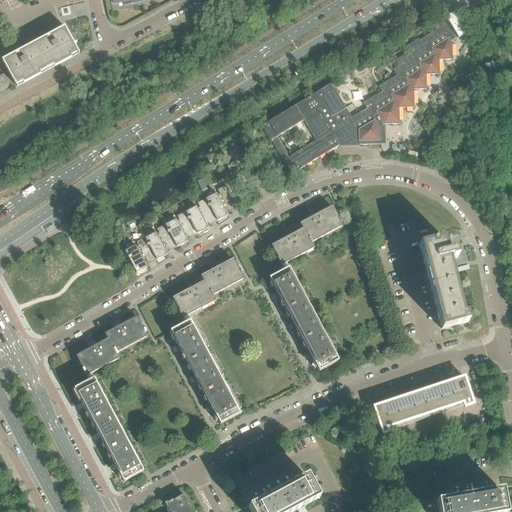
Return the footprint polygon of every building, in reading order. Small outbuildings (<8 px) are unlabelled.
[(454,13),(446,19),(458,39),(467,34),(454,13)] [(338,144),(341,142),(358,142),(358,145),(385,145),(384,125),(399,125),(398,109),(414,108),(413,90),(426,90),(426,75),(439,75),(439,61),(452,60),(451,45),(450,42),(455,39),(443,20),(432,27),(435,31),(420,41),(419,39),(408,46),(411,53),(407,56),(406,54),(395,61),(399,68),(393,71),(396,76),(378,87),(381,92),(363,103),(366,109),(351,118),(330,84),(261,126),(270,141),(271,141),(290,172),(297,168),(299,170),(339,146),(338,144)] [(14,85),(64,58),(76,52),(78,56),(79,55),(74,45),(76,44),(72,35),(69,37),(64,27),(1,61),(8,72),(14,85)] [(398,67),(394,62),(389,65),(392,71),(398,67)] [(14,85),(8,72),(1,76),(8,88),(14,85)] [(8,88),(1,76),(0,76),(0,87),(2,91),(8,88)] [(238,209),(226,186),(217,191),(220,195),(218,196),(216,194),(205,199),(217,222),(228,216),(224,209),(226,208),(229,213),(238,209)] [(217,222),(205,199),(197,204),(199,208),(197,209),(196,207),(185,212),(197,235),(208,229),(204,222),(206,221),(209,226),(217,222)] [(341,223),(339,220),(339,219),(338,220),(332,208),(299,225),(302,230),(310,244),(312,243),(342,227),(340,223),(341,223)] [(197,235),(185,212),(177,217),(179,221),(177,222),(176,220),(165,225),(176,248),(187,242),(184,235),(186,234),(188,239),(197,235)] [(176,248),(165,225),(156,230),(159,234),(157,236),(155,233),(145,239),(156,261),(167,255),(163,248),(166,247),(168,252),(176,248)] [(310,244),(302,230),(271,247),(278,259),(277,260),(279,263),(280,263),(281,266),(282,266),(285,271),(288,269),(285,264),(314,249),(312,245),(312,243),(310,244)] [(156,261),(145,239),(136,243),(139,248),(137,249),(135,246),(124,252),(136,274),(147,269),(143,261),(145,260),(148,265),(156,261)] [(450,253),(447,253),(443,239),(419,246),(441,330),(468,323),(465,314),(463,315),(451,268),(467,264),(466,263),(462,250),(455,252),(455,250),(449,252),(450,253)] [(242,276),(240,272),(239,273),(233,260),(201,278),(204,283),(214,302),(215,302),(213,298),(214,298),(213,296),(243,280),(241,276),(242,276)] [(305,300),(292,277),(288,269),(285,271),(269,280),(285,311),(305,300)] [(214,302),(204,283),(172,300),(179,312),(178,312),(180,316),(181,315),(183,319),(186,324),(189,322),(186,317),(214,302)] [(321,331),(309,307),(305,300),(285,311),(302,341),(321,331)] [(117,354),(147,337),(145,334),(146,333),(144,330),(143,330),(137,318),(105,335),(107,340),(118,360),(119,359),(117,356),(118,355),(117,354)] [(206,353),(193,330),(189,322),(186,324),(170,332),(187,363),(206,353)] [(338,362),(325,338),(321,331),(302,341),(318,372),(338,362)] [(90,374),(118,360),(107,340),(76,357),(83,369),(82,370),(84,373),(85,373),(86,376),(87,376),(90,382),(93,380),(90,374)] [(222,384),(210,360),(206,353),(187,363),(203,394),(222,384)] [(387,432),(464,407),(464,408),(473,405),(464,378),(463,378),(463,380),(457,382),(456,380),(447,383),(437,387),(420,392),(420,394),(410,398),(410,396),(392,401),(393,403),(383,407),(382,405),(373,408),(382,435),(387,433),(387,432)] [(110,411),(97,387),(93,380),(90,382),(74,390),(90,421),(110,411)] [(239,415),(226,391),(222,384),(203,394),(220,425),(239,415)] [(126,441),(114,418),(110,411),(90,421),(107,452),(126,441)] [(139,465),(130,448),(126,441),(107,452),(123,483),(143,472),(139,465)] [(304,507),(318,499),(318,500),(319,499),(307,477),(248,508),(250,511),(293,511),(297,510),(303,507),(304,507)] [(505,511),(501,491),(436,503),(437,511),(505,511)] [(192,511),(184,495),(172,502),(172,501),(168,503),(170,506),(167,508),(169,511),(192,511)]
